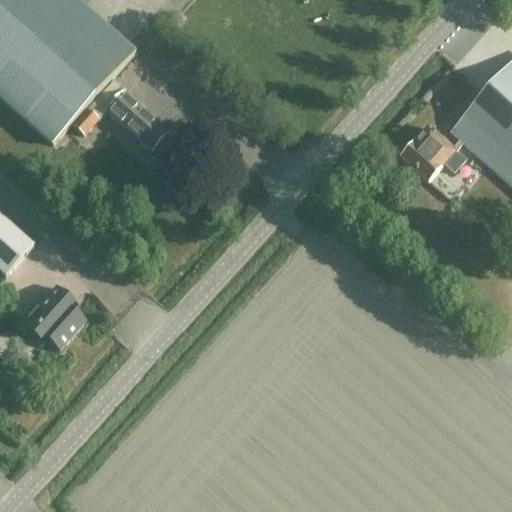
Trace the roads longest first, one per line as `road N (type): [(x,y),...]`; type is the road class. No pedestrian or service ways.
road 1 (unclassified): [(4,511),(463,0)]
road 2 (unknown): [(96,0),(295,187)]
